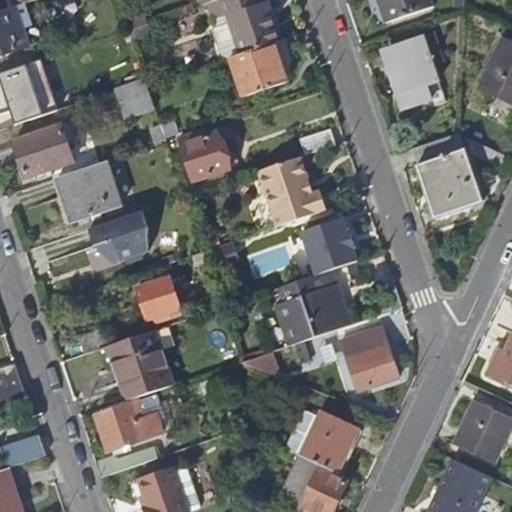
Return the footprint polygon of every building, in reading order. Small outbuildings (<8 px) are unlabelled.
[(0,12),(0,57),(30,47),(42,43),(33,14),(52,8),(49,0),(37,0),(19,6),(0,12)] [(219,0),(210,3),(231,57),(233,57),(243,53),(277,42),(282,40),(270,2),(265,4),(263,0),(219,0)] [(379,0),(387,25),(435,9),(431,0),(379,0)] [(147,16),(128,22),(131,30),(150,24),(147,16)] [(131,30),(135,41),(153,34),(150,24),(131,30)] [(386,51),(406,111),(434,102),(429,87),(441,83),(436,67),(447,63),(438,34),(386,51)] [(31,49),(35,62),(41,60),(61,53),(56,40),(31,49)] [(233,57),(247,96),(290,82),(277,42),(243,53),(233,57)] [(511,46),(502,42),(480,90),(511,105),(511,46)] [(0,115),(13,111),(19,129),(59,116),(41,60),(35,62),(16,69),(0,74),(0,115)] [(119,95),(129,125),(159,114),(149,85),(119,95)] [(64,126),(16,142),(28,178),(76,162),(64,126)] [(302,140),(307,156),(338,145),(333,130),(302,140)] [(220,134),(182,146),(195,183),(232,170),(220,134)] [(424,164),(464,151),(459,137),(413,151),(418,166),(424,164)] [(484,203),(466,150),(464,151),(424,164),(435,197),(429,199),(436,219),(484,203)] [(303,157),(261,172),(280,227),(329,210),(323,191),(313,195),(308,182),(311,181),(303,157)] [(61,178),(75,222),(125,205),(111,161),(61,178)] [(149,228),(144,211),(142,212),(90,229),(96,247),(97,247),(113,259),(148,247),(149,228)] [(318,275),(324,274),(359,262),(355,249),(357,248),(352,231),(349,232),(345,219),(304,232),(318,275)] [(235,242),(206,252),(212,271),(242,261),(235,242)] [(272,307),(278,322),(283,320),(293,347),(343,329),(324,274),(318,275),(278,289),(283,303),(272,307)] [(184,317),(172,279),(140,290),(151,322),(161,319),(163,324),(184,317)] [(400,378),(384,329),(355,339),(343,342),(349,360),(359,391),(400,378)] [(82,339),(87,354),(101,349),(113,345),(108,331),(82,339)] [(101,349),(120,405),(167,390),(148,333),(113,345),(101,349)] [(500,348),(489,374),(511,385),(511,341),(507,352),(500,348)] [(276,374),(269,355),(243,364),(272,375),(276,374)] [(0,404),(27,396),(16,365),(0,370),(0,404)] [(152,398),(96,416),(109,453),(164,435),(152,398)] [(511,415),(477,400),(457,445),(496,462),(511,426),(511,415)] [(323,414),(303,457),(323,466),(339,474),(359,429),(323,414)] [(2,449),(8,469),(47,456),(40,436),(2,449)] [(97,462),(102,479),(159,459),(155,448),(122,460),(115,456),(97,462)] [(281,497),(314,511),(336,511),(350,483),(321,470),(323,466),(303,457),(300,456),(281,497)] [(477,511),(493,477),(455,459),(430,511),(477,511)] [(194,510),(204,506),(189,464),(179,468),(194,510)] [(191,511),(176,466),(140,479),(149,506),(144,507),(145,511),(191,511)] [(0,471),(0,511),(23,511),(23,509),(19,510),(4,470),(0,471)]
